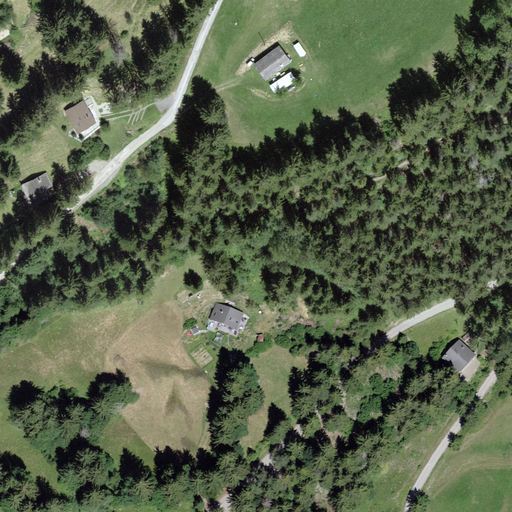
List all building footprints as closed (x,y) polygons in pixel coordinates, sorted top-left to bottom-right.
[(275,46),(249,65),(261,80),(286,59),(275,46)] [(270,78),(274,86),(296,75),(292,66),(270,78)] [(80,104),(62,115),(70,132),(90,122),(80,104)] [(38,174),(16,187),(25,206),(47,195),(38,174)] [(245,313),(216,302),(209,321),(238,331),(245,313)] [(484,365),(461,343),(444,362),(467,383),(484,365)]
